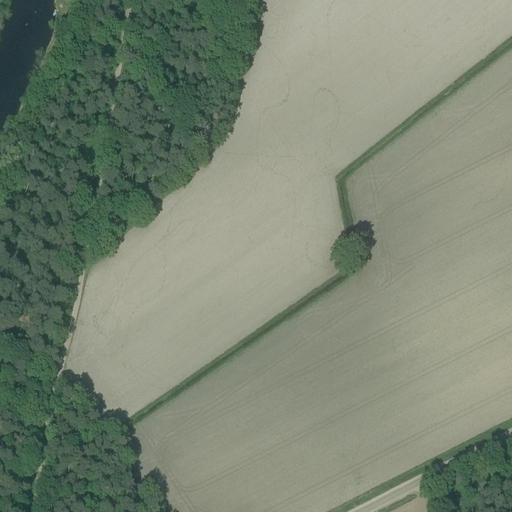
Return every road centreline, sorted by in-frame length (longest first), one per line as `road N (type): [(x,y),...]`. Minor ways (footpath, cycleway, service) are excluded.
road 1 (track): [(130,0),(31,511)]
road 2 (unclassified): [(511,434),(362,511)]
